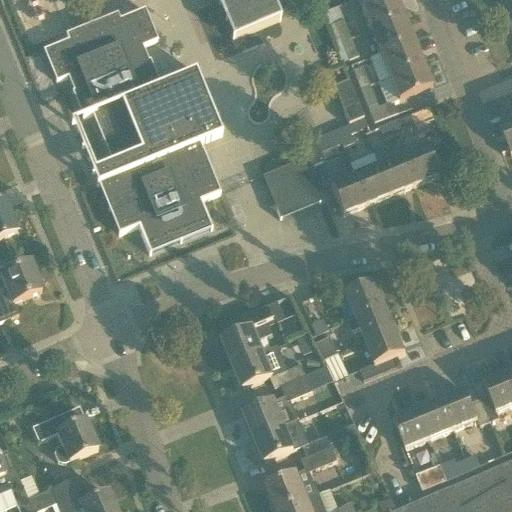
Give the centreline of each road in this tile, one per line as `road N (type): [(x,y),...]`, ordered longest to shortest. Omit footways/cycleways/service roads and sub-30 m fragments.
road 1 (residential): [(106,333),(200,297),(471,230)]
road 2 (residential): [(106,333),(0,65)]
road 3 (residential): [(511,335),(361,396),(395,478)]
road 4 (residential): [(508,217),(436,15),(438,0)]
road 5 (residential): [(163,511),(106,333)]
